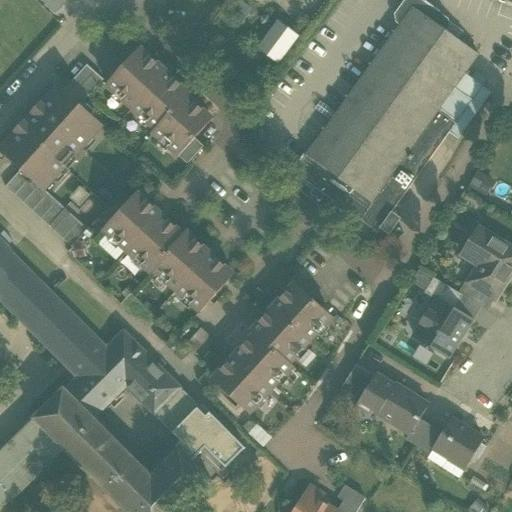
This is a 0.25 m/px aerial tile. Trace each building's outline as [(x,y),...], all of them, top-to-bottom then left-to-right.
[(64,0),(43,0),(54,11),(64,0)] [(446,32),(449,26),(449,19),(422,0),(404,0),(394,14),(396,23),(401,25),(413,8),(446,32)] [(295,173),(377,233),(449,133),(458,139),(491,93),(465,74),(465,73),(478,55),(446,32),(413,8),(401,25),(388,43),(389,43),(295,173)] [(254,50),(278,63),(296,32),(272,19),(254,50)] [(140,49),(107,86),(156,131),(187,97),(190,94),(140,49)] [(87,65),(71,82),(80,90),(95,73),(87,65)] [(95,73),(80,90),(88,97),(103,80),(95,73)] [(71,82),(69,80),(61,89),(80,106),(88,97),(80,90),(71,82)] [(60,88),(43,106),(41,104),(33,113),(35,115),(26,125),(24,123),(16,131),(18,133),(2,152),(21,170),(43,189),(64,166),(63,165),(79,147),(80,149),(101,126),(80,106),(61,89),(60,88)] [(156,131),(154,134),(178,156),(195,139),(212,119),(187,97),(156,131)] [(195,139),(178,156),(187,165),(203,147),(195,139)] [(43,189),(21,170),(5,187),(49,227),(65,209),(43,189)] [(184,236),(138,194),(104,231),(151,273),(153,270),(184,236)] [(70,214),(54,231),(71,247),(87,230),(70,214)] [(511,274),(511,247),(479,228),(462,255),(479,266),(468,283),(492,298),(496,300),(511,274)] [(234,275),(187,233),(184,236),(153,270),(200,312),(234,275)] [(12,501),(64,449),(127,511),(181,511),(212,482),(179,449),(151,477),(94,419),(126,387),(173,434),(199,407),(124,331),(106,349),(0,242),(0,302),(77,379),(64,391),(64,390),(34,419),(35,420),(0,454),(0,510),(11,500),(12,501)] [(461,294),(433,278),(424,293),(437,301),(437,299),(454,309),(463,296),(461,294)] [(492,298),(468,283),(461,294),(463,296),(485,309),(492,298)] [(332,318),(295,284),(273,308),(310,341),(332,318)] [(454,309),(437,299),(437,301),(432,309),(431,308),(430,310),(426,313),(423,317),(421,321),(420,325),(419,327),(420,327),(414,337),(448,357),(471,320),(454,309)] [(310,341),(273,308),(252,331),(255,334),(289,364),(310,341)] [(188,340),(195,348),(209,337),(202,328),(188,340)] [(289,364),(255,334),(213,380),(250,414),(292,367),(289,364)] [(165,345),(181,361),(189,353),(173,337),(165,345)] [(375,376),(356,365),(341,389),(360,401),(375,377),(375,376)] [(428,405),(396,385),(394,387),(376,375),(375,376),(375,377),(360,401),(354,409),(356,410),(362,402),(379,412),(378,414),(410,434),(420,419),(428,405)] [(431,426),(420,419),(410,434),(406,440),(418,447),(431,426)] [(484,440),(451,419),(442,433),(433,448),(434,449),(430,455),(428,458),(460,478),(484,440)] [(442,433),(431,426),(418,447),(430,455),(434,449),(433,448),(442,433)] [(324,496),(309,487),(293,511),(336,511),(321,502),(324,496)] [(365,499),(346,487),(339,498),(348,504),(358,510),(365,499)]
